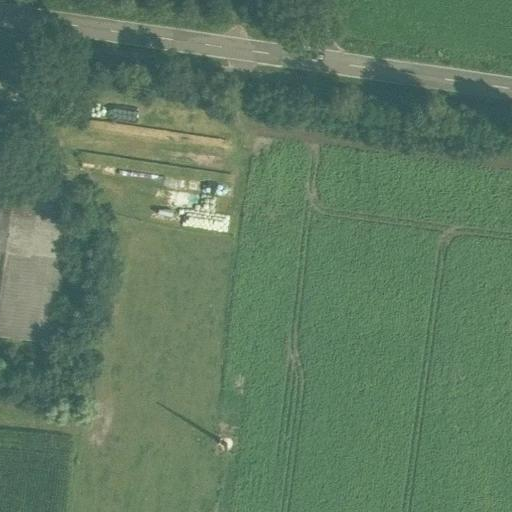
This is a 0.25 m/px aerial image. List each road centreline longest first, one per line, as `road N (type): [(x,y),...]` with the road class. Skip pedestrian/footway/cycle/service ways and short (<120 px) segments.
road 1 (secondary): [(318,64),(0,18)]
road 2 (secondary): [(511,91),(318,64)]
